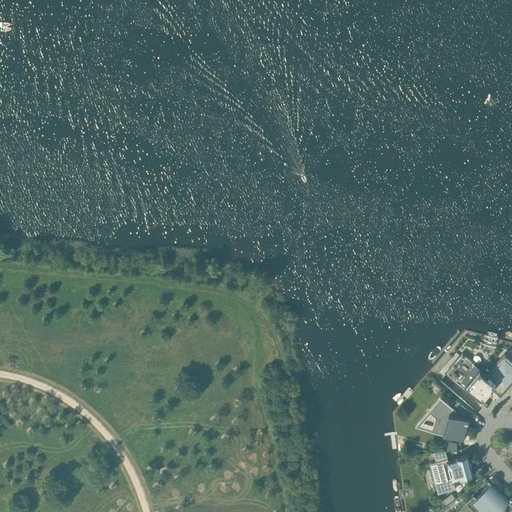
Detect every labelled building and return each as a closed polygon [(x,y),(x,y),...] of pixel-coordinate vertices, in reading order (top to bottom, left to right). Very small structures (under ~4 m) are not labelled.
[(459,357),(447,371),(480,400),(484,396),(485,397),(493,387),(501,394),(511,381),(511,360),(505,354),(488,373),(481,368),(477,372),(459,357)] [(441,398),(431,409),(441,418),(437,431),(463,438),(469,419),(454,414),(456,410),(441,398)] [(458,400),(455,404),(461,409),(460,412),(467,414),(470,410),(458,400)] [(436,462),(430,464),(435,482),(435,483),(437,483),(439,491),(437,492),(438,492),(456,488),(453,479),(463,477),(473,474),(468,454),(457,457),(457,458),(448,460),(446,450),(434,452),(436,462)] [(474,494),(457,511),(458,511),(496,511),(508,501),(511,505),(511,502),(489,480),(487,481),(490,483),(476,497),(474,494)]
